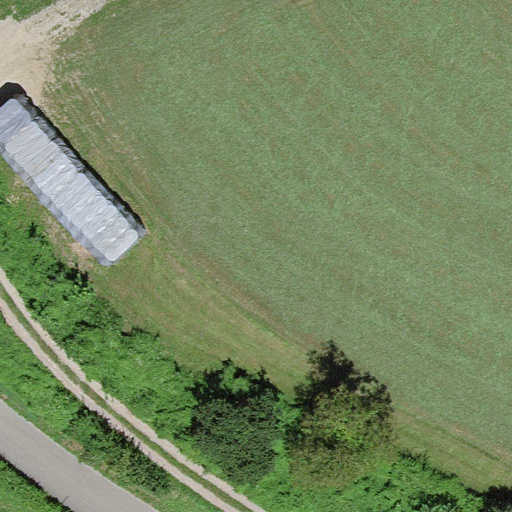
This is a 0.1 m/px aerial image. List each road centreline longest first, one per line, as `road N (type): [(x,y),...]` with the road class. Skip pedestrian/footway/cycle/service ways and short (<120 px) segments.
road 1 (track): [(237,511),(152,455),(39,349),(0,290)]
road 2 (unclassified): [(151,511),(0,414)]
